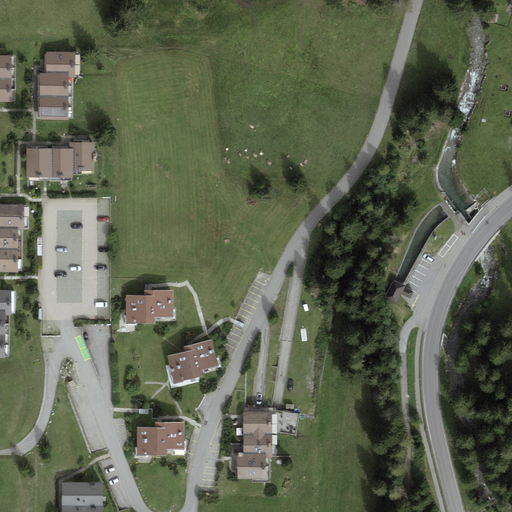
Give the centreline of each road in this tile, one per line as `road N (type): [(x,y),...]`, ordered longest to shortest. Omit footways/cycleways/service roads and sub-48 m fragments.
road 1 (residential): [(188,511),(215,409),(291,251),(362,159),(416,0)]
road 2 (tertiary): [(456,511),(429,377),(431,339),(461,262),(511,204)]
road 3 (track): [(436,316),(407,325),(403,340),(408,511)]
road 4 (residential): [(67,326),(142,511)]
